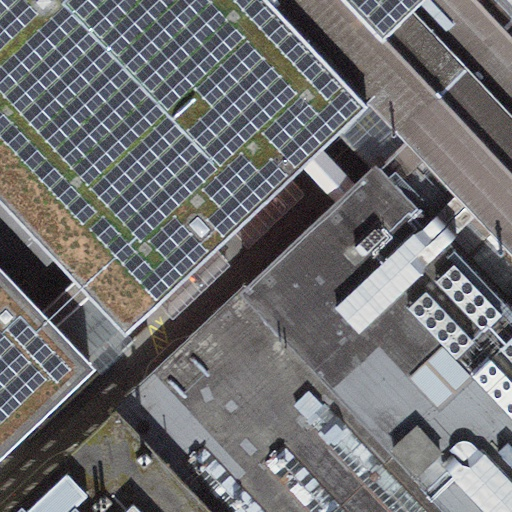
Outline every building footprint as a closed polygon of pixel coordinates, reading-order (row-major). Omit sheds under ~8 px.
[(396,127),(273,0),(0,0),(0,195),(125,329),(338,128),(375,167),(406,138),(396,127)] [(273,0),(396,127),(462,64),(409,7),(416,0),(273,0)] [(511,0),(416,0),(409,7),(462,64),(396,127),(406,138),(375,167),(511,311),(511,0)] [(511,511),(511,311),(375,167),(9,511),(511,511)] [(0,427),(90,346),(0,255),(0,427)]
